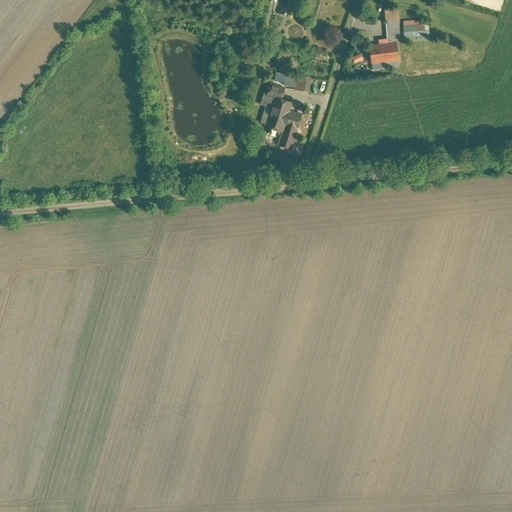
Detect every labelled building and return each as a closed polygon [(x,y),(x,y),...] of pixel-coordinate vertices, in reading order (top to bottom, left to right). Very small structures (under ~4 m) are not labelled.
[(399,8),(384,9),(385,20),(399,19),(399,8)] [(423,19),(403,20),(404,38),(424,37),(423,19)] [(394,43),(368,46),(371,69),(397,66),(394,43)] [(355,62),(364,59),(361,53),(352,57),(355,62)] [(294,88),(308,90),(309,79),(295,78),(294,88)] [(273,99),(264,126),(281,132),(284,124),(288,111),(290,105),(273,99)] [(300,115),(288,111),(284,124),(295,128),(300,115)]
